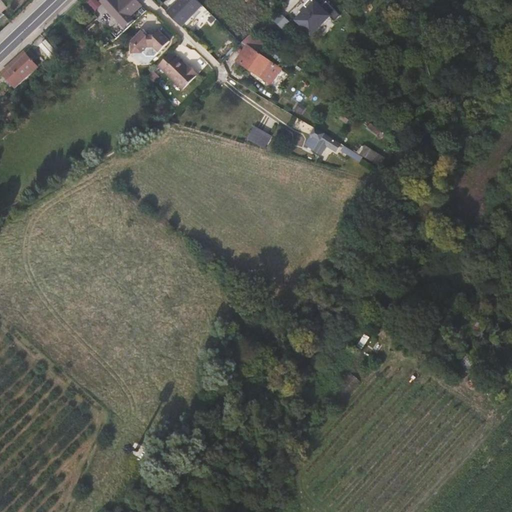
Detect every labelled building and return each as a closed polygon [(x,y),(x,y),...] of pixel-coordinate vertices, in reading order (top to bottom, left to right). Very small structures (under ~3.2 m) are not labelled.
[(97,0),(119,23),(129,14),(119,2),(116,0),(97,0)] [(129,14),(141,6),(136,0),(121,0),(119,2),(129,14)] [(183,33),(207,10),(197,0),(184,0),(179,5),(167,17),(183,33)] [(305,0),(301,0),(289,12),(308,31),(321,15),(326,19),(334,10),(321,0),(313,0),(310,4),(305,0)] [(158,28),(149,35),(140,28),(130,37),(128,50),(139,49),(144,54),(152,55),(158,51),(169,40),(158,28)] [(260,44),(265,38),(256,31),(252,37),(260,44)] [(248,55),(254,48),(242,39),(233,50),(245,59),(248,55)] [(197,75),(189,67),(188,68),(172,52),(157,66),(178,91),(197,75)] [(42,69),(29,54),(6,74),(19,89),(42,69)] [(342,117),(346,111),(338,105),(334,110),(342,117)] [(333,135),(309,120),(304,127),(306,129),(301,137),(306,141),(305,142),(314,148),(320,138),(328,143),(333,135)] [(255,137),(261,132),(256,127),(250,132),(255,137)] [(356,149),(339,138),(335,144),(352,155),(356,149)]
